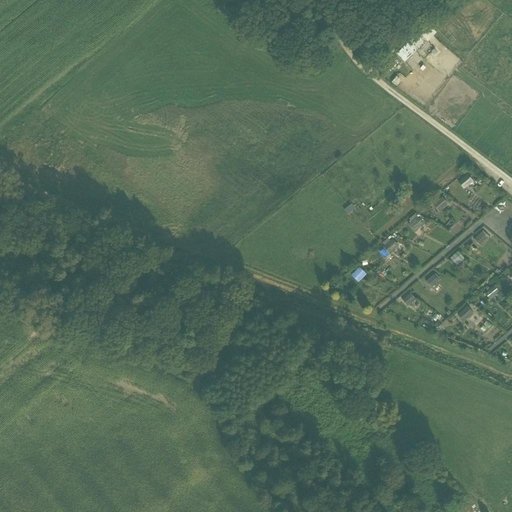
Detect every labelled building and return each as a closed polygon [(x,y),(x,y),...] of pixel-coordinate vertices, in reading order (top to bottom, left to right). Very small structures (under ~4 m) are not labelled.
[(417,37),(405,48),(413,55),(426,43),(417,37)] [(413,55),(405,48),(397,56),(405,63),(413,55)] [(463,189),(474,183),(469,175),(458,181),(463,189)] [(437,213),(448,208),(443,198),(433,203),(437,213)] [(415,233),(424,224),(415,215),(406,224),(415,233)] [(483,231),(474,239),(480,246),(489,237),(483,231)] [(389,237),(382,243),(385,247),(380,252),(385,258),(398,247),(389,237)] [(456,266),(464,259),(458,252),(450,259),(456,266)] [(351,276),(357,283),(366,274),(360,268),(351,276)] [(426,282),(433,288),(440,280),(433,274),(426,282)] [(495,286),(485,293),(490,300),(500,293),(495,286)] [(408,307),(416,299),(410,292),(402,300),(408,307)] [(458,314),(464,321),(474,314),(468,306),(458,314)]
